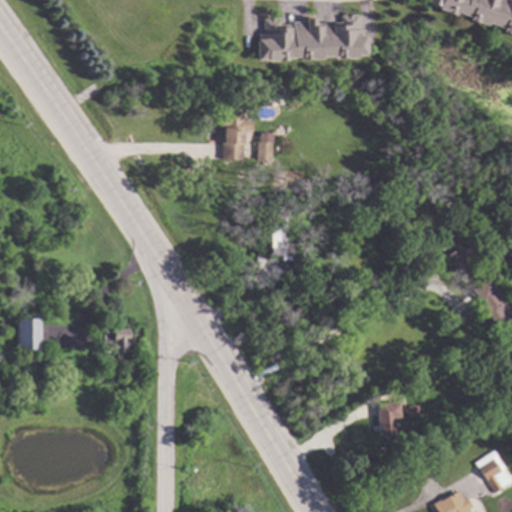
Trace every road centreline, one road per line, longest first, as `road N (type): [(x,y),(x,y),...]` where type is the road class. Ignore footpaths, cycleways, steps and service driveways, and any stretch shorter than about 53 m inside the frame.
road 1 (primary): [(311,511),(0,33)]
road 2 (residential): [(170,301),(164,511)]
